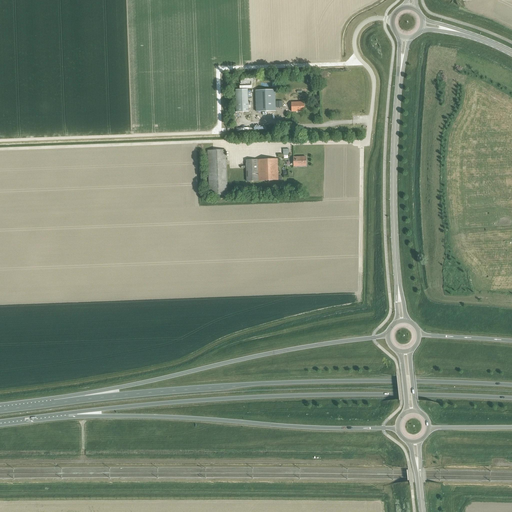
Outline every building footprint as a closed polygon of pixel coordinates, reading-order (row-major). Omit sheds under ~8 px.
[(236,112),(248,112),(247,89),(235,90),(236,112)] [(256,112),(275,111),(275,90),(255,90),(256,112)] [(292,112),(304,111),(303,102),(291,102),(292,112)] [(225,150),(208,150),(209,195),(227,195),(225,150)] [(293,166),(306,166),(305,157),(293,157),(293,166)] [(277,159),(257,160),(258,181),(278,180),(277,159)] [(257,160),(245,160),(246,181),(258,181),(257,160)]
